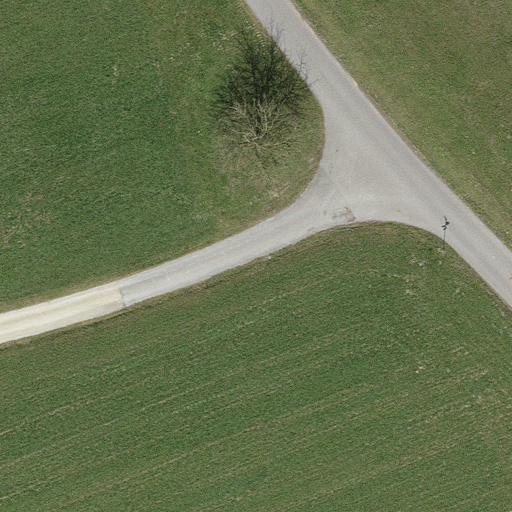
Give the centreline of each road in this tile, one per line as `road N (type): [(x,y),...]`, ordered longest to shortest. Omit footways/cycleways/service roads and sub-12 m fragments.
road 1 (track): [(0,333),(167,292),(400,179)]
road 2 (tertiary): [(511,291),(400,179),(266,0)]
